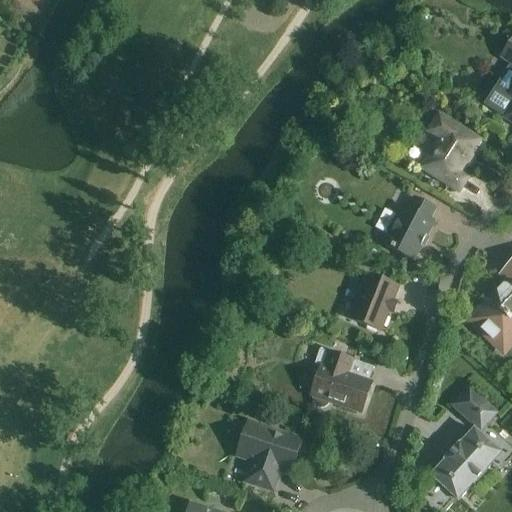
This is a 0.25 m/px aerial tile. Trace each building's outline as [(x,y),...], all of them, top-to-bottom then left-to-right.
[(511,41),(501,58),(511,65),(511,89),(511,90),(511,91),(511,93),(509,99),(511,100),(511,107),(504,119),(511,123),(511,41)] [(423,169),(458,191),(465,180),(456,175),(477,142),(439,117),(429,133),(441,141),(423,169)] [(429,221),(435,210),(414,199),(408,210),(403,207),(398,218),(385,212),(376,229),(389,235),(383,246),(414,263),(434,224),(429,221)] [(511,269),(507,275),(511,279),(511,287),(494,306),(492,305),(476,322),(503,348),(510,342),(511,343),(511,269)] [(389,314),(393,316),(398,303),(393,301),(399,288),(366,276),(349,320),(381,333),(389,314)] [(329,354),(319,351),(314,366),(321,368),(311,398),(313,398),(313,401),(313,405),(316,408),(320,410),(325,409),(328,406),(329,404),(358,414),(368,383),(348,376),(353,362),(329,354)] [(508,446),(487,427),(497,415),(488,407),(489,406),(469,388),(451,407),(471,426),(472,425),(479,432),(478,434),(475,431),(460,447),(459,446),(445,462),(445,463),(431,478),(438,485),(423,501),(435,511),(446,511),(456,501),(458,503),(473,486),(474,486),(486,474),(485,473),(501,456),(500,455),(508,446)] [(280,472),(290,475),(302,441),(251,425),(240,459),(251,463),(244,483),(273,493),(280,472)]
